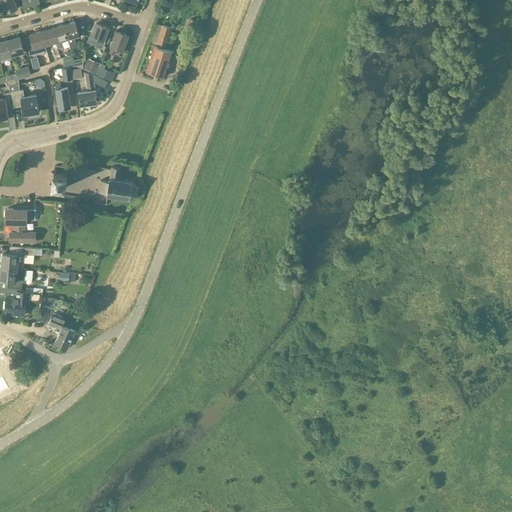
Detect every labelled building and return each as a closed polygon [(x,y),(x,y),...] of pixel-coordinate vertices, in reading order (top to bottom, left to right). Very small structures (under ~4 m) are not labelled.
[(17,8),(14,0),(0,0),(5,12),(17,8)] [(64,24),(68,39),(72,52),(78,50),(74,36),(80,35),(76,21),(64,24)] [(109,27),(97,23),(91,37),(89,37),(87,43),(95,46),(96,48),(101,50),(103,49),(106,42),(103,42),(109,27)] [(68,39),(64,24),(52,27),(56,42),(68,39)] [(147,70),(166,77),(174,51),(166,49),(172,28),(163,25),(156,46),(155,45),(147,70)] [(56,42),(52,27),(41,30),(45,45),(56,42)] [(45,45),(41,30),(29,34),(33,49),(45,45)] [(117,49),(123,51),(129,35),(116,30),(110,46),(111,46),(109,52),(115,54),(117,49)] [(7,40),(11,55),(24,52),(20,36),(7,40)] [(0,58),(11,55),(7,40),(0,41),(0,58)] [(47,50),(49,58),(55,56),(53,49),(47,50)] [(49,58),(47,50),(40,52),(42,60),(49,58)] [(64,62),(74,61),(72,54),(63,57),(64,62)] [(112,78),(115,70),(104,67),(106,63),(87,58),(84,69),(112,78)] [(17,76),(18,78),(31,75),(29,65),(15,69),(17,76)] [(70,67),(61,68),(64,80),(72,79),(70,67)] [(85,72),(88,91),(79,92),(81,105),(98,103),(96,90),(95,90),(92,74),(85,72)] [(10,85),(11,91),(13,106),(23,105),(25,114),(33,113),(33,111),(39,110),(36,94),(24,96),(23,89),(21,90),(20,83),(10,85)] [(71,107),(68,87),(61,88),(61,84),(55,85),(59,109),(71,107)] [(13,106),(11,91),(4,92),(5,98),(0,98),(0,117),(8,116),(7,108),(13,106)] [(133,179),(132,181),(127,180),(127,177),(126,177),(125,180),(119,179),(121,167),(112,166),(110,178),(109,181),(101,180),(99,192),(107,193),(107,195),(115,196),(114,199),(116,199),(116,196),(123,197),(122,199),(124,200),(124,197),(129,198),(130,200),(131,199),(131,198),(136,195),(137,197),(138,195),(137,193),(138,188),(140,187),(139,186),(137,186),(133,181),(134,180),(133,179)] [(48,185),(66,188),(69,169),(67,169),(66,173),(55,171),(56,167),(54,167),(53,171),(51,171),(50,172),(53,173),(51,184),(49,183),(48,185)] [(27,218),(35,218),(36,207),(18,206),(18,209),(7,208),(7,210),(5,210),(5,216),(7,216),(7,223),(14,223),(14,232),(11,232),(11,241),(35,242),(35,232),(25,232),(25,223),(27,223),(27,218)] [(4,253),(2,266),(27,268),(24,268),(25,262),(24,262),(25,254),(35,255),(36,248),(11,245),(10,254),(4,253)] [(27,268),(2,266),(0,287),(22,289),(23,282),(25,282),(27,268)] [(76,281),(76,272),(59,271),(59,280),(76,281)] [(30,288),(30,299),(40,299),(41,288),(30,288)] [(25,299),(29,299),(30,292),(8,290),(7,296),(5,309),(13,310),(13,314),(24,315),(25,299)] [(46,322),(50,314),(43,311),(40,319),(46,322)] [(49,324),(61,329),(63,325),(66,318),(54,313),(49,324)] [(63,325),(61,329),(55,343),(67,348),(75,330),(63,325)] [(0,370),(0,394),(10,389),(0,370)]
